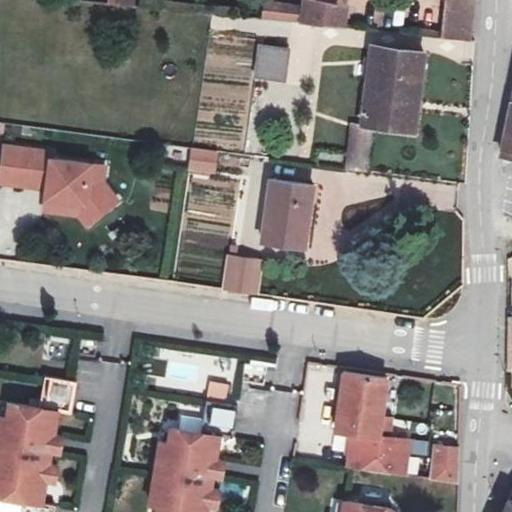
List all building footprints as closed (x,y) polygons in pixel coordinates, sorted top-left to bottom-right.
[(111,0),(97,0),(96,10),(111,11),(111,0)] [(285,0),(285,8),(282,26),(320,29),(324,0),(285,0)] [(450,0),(419,0),(416,38),(446,41),(450,0)] [(285,8),(243,4),(240,22),(282,26),(285,8)] [(270,51),(241,47),(236,79),(266,83),(270,51)] [(366,50),(351,51),(343,124),(352,125),(393,130),(401,55),(366,50)] [(511,156),(511,110),(503,156),(511,156)] [(343,124),(321,121),(319,134),(341,137),(337,171),(346,172),(352,125),(343,124)] [(341,137),(319,134),(315,168),(337,171),(341,137)] [(215,174),(218,149),(190,146),(187,170),(215,174)] [(43,213),(108,218),(113,157),(2,147),(0,165),(0,184),(45,188),(43,213)] [(294,187),(252,182),(245,244),(287,249),(294,187)] [(216,260),(212,294),(243,298),(248,264),(223,261),(216,260)] [(390,379),(345,372),(335,431),(375,436),(380,437),(380,436),(390,379)] [(0,494),(22,499),(19,511),(52,511),(54,505),(40,502),(45,478),(53,480),(56,465),(47,463),(50,449),(58,451),(62,436),(53,434),(57,410),(71,413),(76,381),(45,376),(39,407),(9,401),(7,416),(0,414),(0,494)] [(202,393),(227,396),(229,382),(204,380),(202,393)] [(203,511),(205,506),(213,508),(216,492),(207,491),(210,477),(219,479),(221,463),(213,462),(217,438),(230,440),(236,409),(205,403),(199,435),(169,429),(166,443),(158,442),(147,505),(155,507),(153,511),(203,511)] [(380,437),(375,436),(372,456),(387,459),(390,438),(380,436),(380,437)] [(428,480),(457,482),(460,444),(431,442),(428,480)] [(511,511),(511,493),(503,511),(511,511)] [(390,511),(391,509),(343,502),(341,511),(390,511)]
